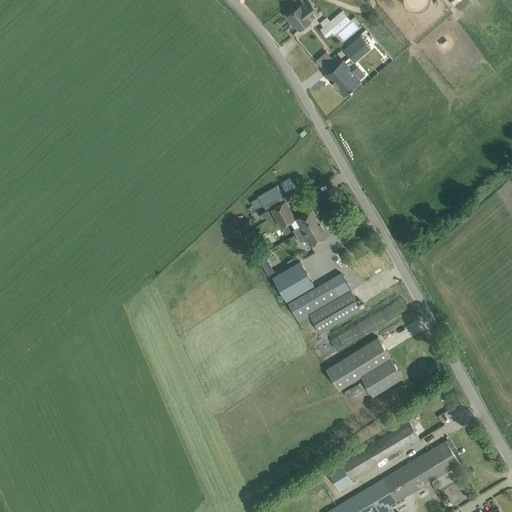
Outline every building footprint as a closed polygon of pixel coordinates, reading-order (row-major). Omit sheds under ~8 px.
[(292,24),(295,22),(299,28),(318,13),(308,0),(307,0),(295,9),(294,7),(284,14),(292,24)] [(327,24),(334,33),(350,20),(342,10),(327,24)] [(361,36),(345,49),(352,58),(354,60),(355,61),(370,48),(361,36)] [(317,57),(320,66),(332,61),(328,52),(317,57)] [(343,60),(326,74),(344,94),(351,88),(352,89),(354,87),(353,86),(360,80),(360,79),(352,71),(348,65),(346,63),(343,60)] [(277,186),(258,197),(263,206),(264,206),(266,210),(284,199),(282,196),(282,195),(277,186)] [(296,218),(286,200),(271,209),(281,227),(296,218)] [(293,229),(300,240),(306,237),(311,244),(329,234),(321,220),(320,221),(313,209),(298,217),(302,224),(293,229)] [(267,211),(261,215),(263,219),(270,215),(267,212),(267,211)] [(267,257),(261,261),(269,275),(275,271),(267,257)] [(301,261),(274,277),(287,300),(314,285),(301,261)] [(320,332),(361,308),(341,272),(289,303),(299,320),(310,314),(320,332)] [(339,389),(361,375),(373,395),(402,376),(378,337),(326,368),(339,389)] [(458,405),(441,413),(445,422),(463,413),(458,405)] [(328,470),(340,490),(354,481),(351,477),(387,456),(389,460),(400,453),(397,449),(419,436),(409,421),(328,470)] [(446,440),(331,508),(332,511),(393,511),(390,505),(460,463),(446,440)] [(345,446),(337,451),(342,459),(350,454),(345,446)]
